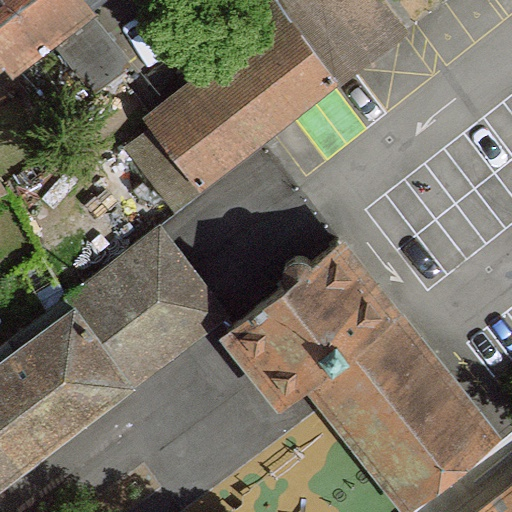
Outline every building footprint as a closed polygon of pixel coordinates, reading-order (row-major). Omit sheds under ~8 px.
[(91,10),(83,0),(0,0),(0,51),(5,57),(13,69),(91,10)] [(155,124),(203,185),(260,140),(338,78),(278,0),(266,0),(238,21),(256,48),(155,124)] [(278,0),(338,78),(403,30),(381,0),(278,0)] [(121,51),(94,15),(76,28),(111,75),(119,68),(134,57),(126,46),(121,51)] [(0,191),(9,188),(0,174),(0,191)] [(69,297),(133,383),(138,389),(230,316),(163,226),(69,297)] [(286,284),(230,327),(268,377),(295,359),(414,507),(497,442),(466,403),(339,243),(310,265),(286,284)] [(286,284),(310,265),(305,261),(297,259),(289,261),(283,266),(282,273),(283,280),(286,284)] [(0,483),(133,383),(69,297),(0,348),(0,483)] [(511,511),(511,445),(423,511),(511,511)]
